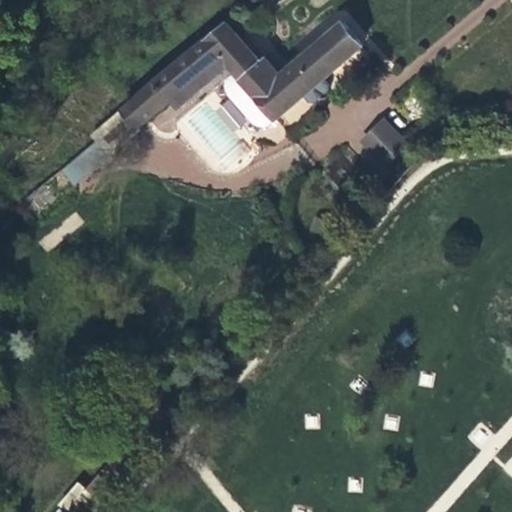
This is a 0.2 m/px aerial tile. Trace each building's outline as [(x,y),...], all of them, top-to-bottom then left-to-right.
[(238,23),(242,20),(247,15),(242,8),(232,15),(238,23)] [(232,15),(226,20),(246,44),(250,41),(255,36),(242,20),(238,23),(232,15)] [(226,20),(122,109),(145,134),(173,107),(182,117),(234,75),(238,79),(230,86),(264,126),(359,46),(340,23),(275,78),(254,53),(258,50),(250,41),(246,44),(226,20)] [(288,126),(309,106),(301,98),(280,117),(288,126)] [(122,109),(91,134),(98,142),(110,156),(140,130),(145,134),(122,109)] [(380,126),(361,144),(386,172),(405,155),(380,126)]
